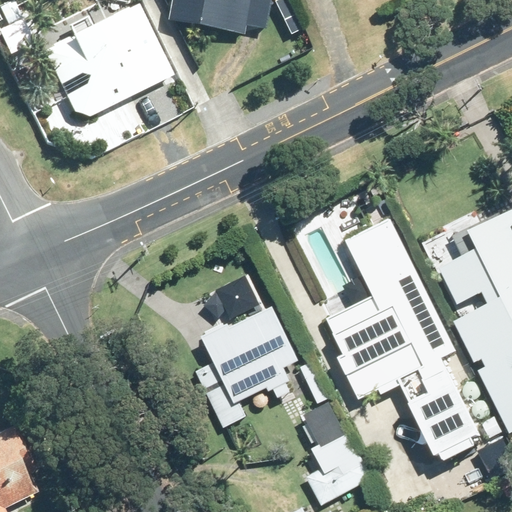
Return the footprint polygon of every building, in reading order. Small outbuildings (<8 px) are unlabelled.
[(170,0),(166,22),(242,37),(249,0),(170,0)] [(173,78),(139,7),(43,53),(73,115),(88,119),(173,78)] [(511,210),(455,239),(465,259),(441,271),(459,307),(485,293),(492,308),(456,326),(511,436),(511,210)] [(454,351),(391,222),(350,242),(377,298),(329,321),(346,356),(340,359),(360,398),(380,388),(383,395),(403,386),(438,458),(480,437),(441,358),(454,351)] [(286,369),(302,362),(276,307),(231,328),(230,325),(204,337),(217,366),(197,375),(223,432),(248,420),(240,403),(269,390),(271,393),(293,383),(286,369)] [(317,359),(302,367),(320,405),(336,397),(317,359)] [(0,511),(10,511),(9,510),(43,493),(34,474),(37,462),(19,426),(0,435),(0,511)] [(307,478),(323,507),(369,483),(353,453),(307,478)]
